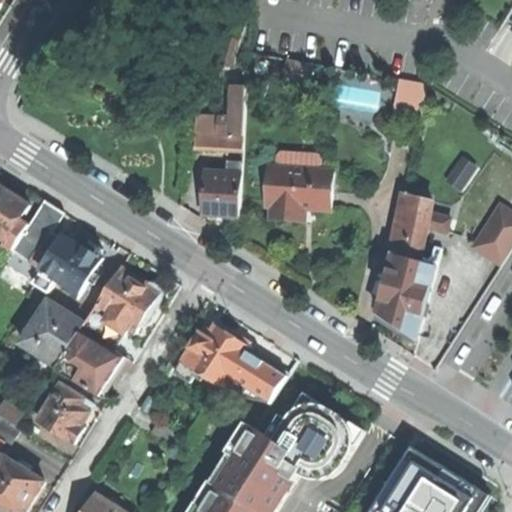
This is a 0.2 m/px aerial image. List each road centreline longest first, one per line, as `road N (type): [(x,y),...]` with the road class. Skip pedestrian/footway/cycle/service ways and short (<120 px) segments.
road 1 (residential): [(209,268),(51,511)]
road 2 (secondary): [(209,268),(441,411)]
road 3 (residential): [(511,83),(451,43),(264,13)]
road 4 (secondary): [(0,135),(209,268)]
road 5 (residential): [(511,304),(441,411)]
